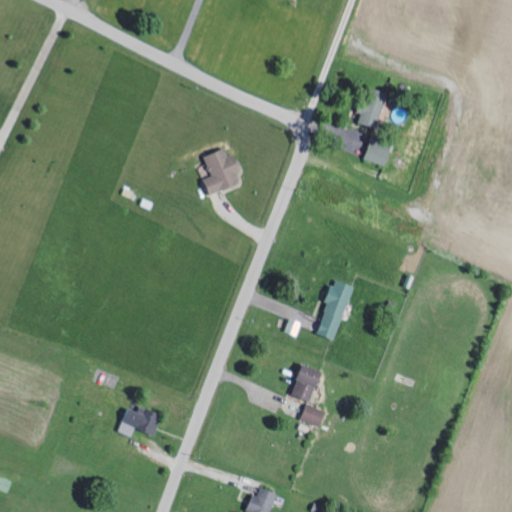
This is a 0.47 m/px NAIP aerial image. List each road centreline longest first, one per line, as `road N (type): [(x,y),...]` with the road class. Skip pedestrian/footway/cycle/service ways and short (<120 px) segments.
road 1 (residential): [(164,511),(303,141),(277,110),(46,0)]
road 2 (residential): [(301,135),(351,0)]
